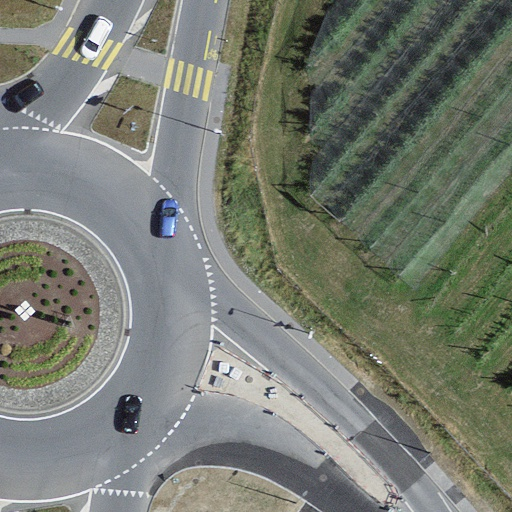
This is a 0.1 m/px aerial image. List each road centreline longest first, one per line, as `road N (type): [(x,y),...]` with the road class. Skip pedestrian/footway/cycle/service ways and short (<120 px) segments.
road 1 (unclassified): [(415,511),(304,416),(169,357)]
road 2 (secondary): [(164,0),(105,191)]
road 3 (primary): [(169,357),(174,310),(165,264),(141,223),(105,191)]
road 4 (primary): [(45,466),(87,454),(123,430),(151,397),(169,357)]
